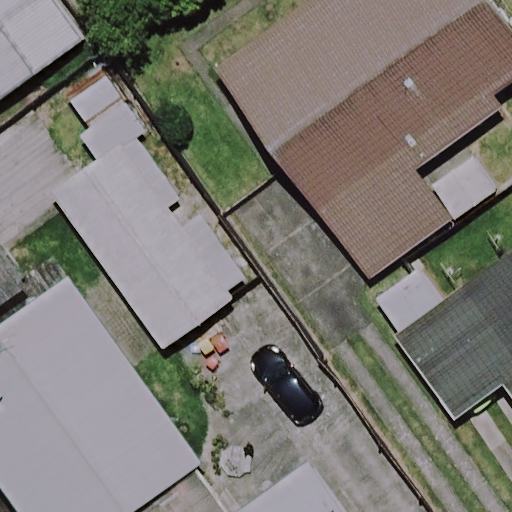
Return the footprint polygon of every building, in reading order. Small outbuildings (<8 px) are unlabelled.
[(0,100),(86,42),(56,0),(0,0),(0,17),(8,29),(0,34),(0,100)] [(511,98),(511,42),(480,0),(313,0),(213,75),(368,281),(447,221),(412,174),(511,98)] [(234,300),(131,154),(59,205),(163,351),(234,300)] [(0,297),(27,277),(0,241),(0,297)] [(511,245),(395,331),(460,420),(509,383),(511,386),(511,245)] [(134,511),(201,464),(68,282),(0,331),(0,482),(21,511),(342,511),(310,467),(248,511),(134,511)]
